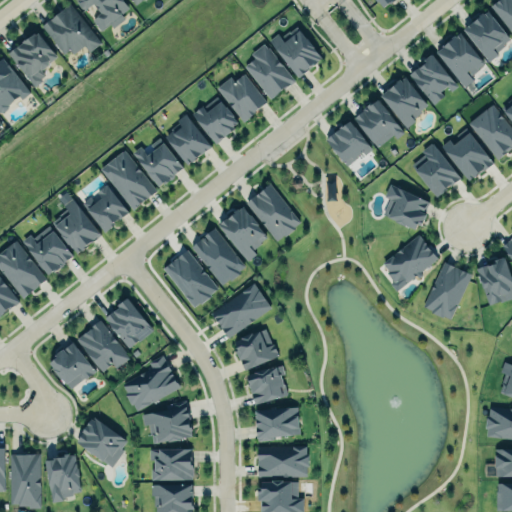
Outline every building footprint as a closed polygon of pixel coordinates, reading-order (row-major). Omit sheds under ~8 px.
[(38,24),(66,0),(68,0),(102,41),(87,53),(81,45),(71,53),(67,48),(62,53),(38,24)] [(128,8),(121,0),(75,0),(84,11),(93,4),(100,13),(91,20),(100,31),(109,24),(112,28),(124,19),(121,14),(128,8)] [(375,0),(377,2),(378,1),(383,8),(389,3),(390,4),(395,0),(375,0)] [(511,0),(498,0),(491,6),(511,33),(511,0)] [(489,61),(497,54),(496,52),(504,46),(503,44),(510,39),(487,11),(483,14),(482,13),(476,18),(477,18),(464,28),(465,29),(464,30),(489,61)] [(433,46),(458,27),(485,63),(470,74),(474,80),(465,87),(433,46)] [(269,40),(278,33),(285,42),(299,30),(306,39),(308,38),(315,48),(314,48),(321,58),(317,61),(318,62),(298,78),(269,40)] [(34,86),(42,80),(41,78),(44,74),(41,70),(49,65),(49,63),(58,56),(38,33),(35,35),(34,33),(22,42),(22,43),(17,47),(16,46),(8,53),(34,86)] [(271,99),(290,84),(291,85),(295,81),(268,47),(267,48),(264,44),(252,53),(255,58),(245,66),(271,99)] [(431,54),(423,60),(425,63),(420,67),(420,66),(410,74),(433,104),(443,96),(440,92),(447,86),(451,90),(456,85),(431,54)] [(0,58),(0,112),(3,112),(6,111),(8,109),(9,106),(8,105),(19,96),(22,99),(30,92),(2,57),(0,58)] [(229,77),(216,87),(241,121),(266,103),(244,73),(232,82),(229,77)] [(381,96),(392,87),(391,85),(399,79),(400,80),(404,77),(427,106),(420,111),(422,112),(413,119),(415,121),(406,128),(381,96)] [(189,112),(213,142),(239,121),(215,91),(189,112)] [(354,118),(367,107),(366,106),(372,102),(373,103),(378,100),(404,133),(396,139),(393,134),(377,147),(354,118)] [(490,101),(511,128),(511,144),(494,158),(465,121),(490,101)] [(176,120),(180,125),(165,137),(187,165),(211,146),(184,113),(176,120)] [(322,135),(350,116),(371,147),(364,152),(362,149),(354,154),(359,161),(347,170),(322,135)] [(492,162),(469,132),(453,144),(448,139),(440,146),(468,181),(492,162)] [(183,168),(160,138),(152,145),(155,149),(148,155),(141,146),(132,153),(159,188),(164,184),(165,185),(176,177),(174,175),(183,168)] [(460,178),(436,197),(411,165),(424,154),(421,151),(432,142),(460,178)] [(133,210),(157,191),(125,150),(100,169),(133,210)] [(245,200),(269,180),(301,220),(295,225),(296,226),(285,235),(284,233),(276,239),(245,200)] [(390,183),(384,196),(389,199),(382,215),(395,221),(396,222),(405,226),(406,225),(415,230),(418,224),(421,226),(426,214),(424,213),(430,202),(390,183)] [(106,185),(97,192),(101,198),(86,210),(104,232),(104,231),(105,232),(115,225),(113,223),(128,212),(106,185)] [(64,204),(72,198),(101,235),(81,251),(77,254),(53,222),(60,217),(59,215),(67,209),(64,204)] [(253,250),(261,243),(260,242),(268,236),(243,204),(239,207),(238,206),(218,221),(248,260),(256,253),(253,250)] [(48,275),(73,256),(48,225),(32,239),(28,234),(21,241),(48,275)] [(189,245),(209,229),(213,226),(245,265),(240,269),(243,273),(230,283),(229,280),(222,286),(189,245)] [(437,260),(419,235),(379,264),(397,289),(437,260)] [(511,259),(501,245),(511,236),(511,259)] [(47,279),(16,240),(0,252),(0,269),(23,298),(47,279)] [(184,248),(215,288),(191,307),(160,267),(184,248)] [(477,268),(479,275),(477,276),(479,282),(481,281),(488,304),(499,301),(500,301),(511,297),(511,278),(504,256),(493,260),(493,263),(488,264),(487,263),(482,266),(477,268)] [(469,272),(440,262),(423,310),(452,320),(469,272)] [(0,315),(18,301),(0,277),(0,315)] [(253,281),(211,312),(228,336),(271,306),(253,281)] [(128,346),(138,337),(135,333),(146,324),(150,330),(153,328),(127,295),(122,297),(117,303),(118,304),(113,308),(109,310),(104,316),(128,346)] [(102,370),(112,362),(115,366),(129,356),(100,317),(90,323),(92,325),(77,337),(102,370)] [(240,334),(241,335),(234,338),(238,347),(236,348),(244,366),(247,365),(249,366),(279,353),(274,342),(272,342),(265,327),(259,329),(259,328),(252,331),(251,329),(240,334)] [(70,387),(84,376),(85,377),(96,369),(72,340),(64,346),(63,345),(54,352),(56,354),(48,360),(70,387)] [(162,353),(149,360),(152,366),(122,382),(126,389),(126,392),(131,402),(133,401),(137,408),(179,384),(177,380),(162,353)] [(511,364),(502,361),(499,372),(507,375),(501,394),(511,397),(511,364)] [(247,371),(249,380),(248,381),(249,385),(251,385),(255,401),(287,393),(284,382),(283,382),(281,372),(284,372),(282,363),(277,364),(276,363),(247,371)] [(185,398),(186,404),(187,404),(190,416),(189,417),(191,427),(190,427),(191,434),(180,436),(180,437),(168,439),(168,438),(159,440),(153,441),(151,433),(150,434),(148,423),(143,424),(140,411),(166,406),(166,403),(171,403),(170,401),(185,398)] [(252,405),(295,402),(297,432),(271,434),(272,439),(255,440),(252,405)] [(490,405),(511,407),(511,438),(486,435),(487,428),(485,428),(486,414),(489,414),(490,405)] [(124,449),(112,466),(76,440),(83,430),(82,429),(92,414),(127,439),(121,447),(124,449)] [(258,444),(258,475),(308,475),(308,466),(309,465),(309,451),(307,451),(307,444),(293,443),(292,445),(258,444)] [(150,480),(192,479),(192,448),(150,449),(150,480)] [(511,475),(511,448),(494,449),(494,476),(511,475)] [(63,498),(52,500),(45,456),(64,453),(63,451),(70,450),(70,452),(75,451),(81,489),(72,490),(73,493),(62,495),(63,498)] [(9,452),(40,451),(41,506),(29,506),(29,504),(19,504),(19,501),(10,501),(9,452)] [(304,510),(260,510),(260,497),(258,497),(258,484),(262,484),(262,479),(298,479),(298,496),(304,496),(304,510)] [(192,481),(192,485),(193,485),(192,502),(193,502),(193,507),(192,507),(192,511),(174,511),(156,511),(156,505),(155,505),(155,504),(154,504),(154,494),(151,494),(151,483),(159,482),(192,481)] [(511,483),(495,484),(496,511),(511,510),(511,483)]
